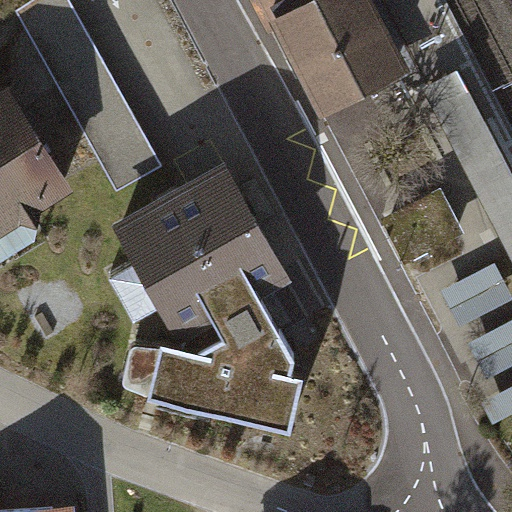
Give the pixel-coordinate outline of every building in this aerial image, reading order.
[(261,0),(273,23),(318,0),(261,0)] [(371,0),(318,0),(273,23),(316,104),(324,120),(410,75),(402,59),(371,0)] [(511,253),(511,172),(460,73),(427,90),(511,253)] [(16,80),(0,89),(0,231),(79,183),(16,80)] [(230,160),(118,219),(178,333),(219,311),(229,332),(205,346),(168,337),(155,391),(298,427),(311,371),(298,367),(301,355),(265,287),(290,274),(230,160)] [(441,191),(384,220),(406,263),(463,234),(441,191)] [(511,295),(497,266),(443,293),(462,329),(511,303),(511,295)] [(511,322),(471,344),(490,381),(511,369),(511,322)] [(511,388),(488,402),(498,420),(511,412),(511,388)] [(2,507),(0,507),(0,511),(78,511),(78,502),(2,507)]
